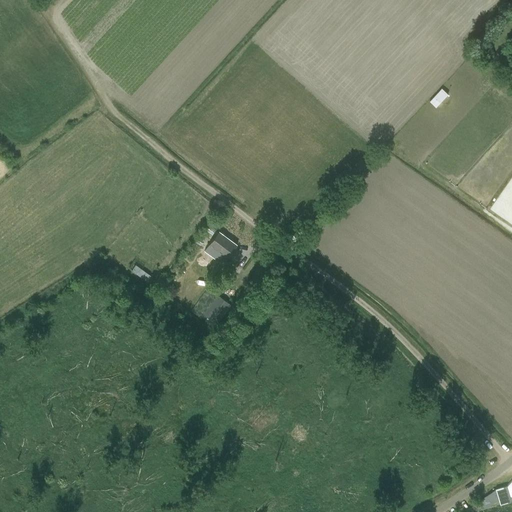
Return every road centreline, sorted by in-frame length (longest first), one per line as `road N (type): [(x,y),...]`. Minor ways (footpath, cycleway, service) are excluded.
road 1 (unclassified): [(505,465),(411,350),(361,303),(221,200)]
road 2 (track): [(52,14),(113,111),(221,200)]
